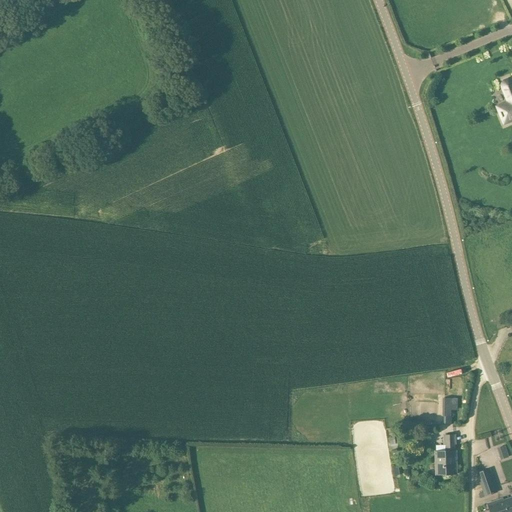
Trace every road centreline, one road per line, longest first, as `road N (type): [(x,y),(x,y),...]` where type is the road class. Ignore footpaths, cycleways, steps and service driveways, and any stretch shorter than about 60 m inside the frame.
road 1 (tertiary): [(511,424),(481,342),(428,135),(378,0)]
road 2 (track): [(471,511),(471,420),(491,368)]
